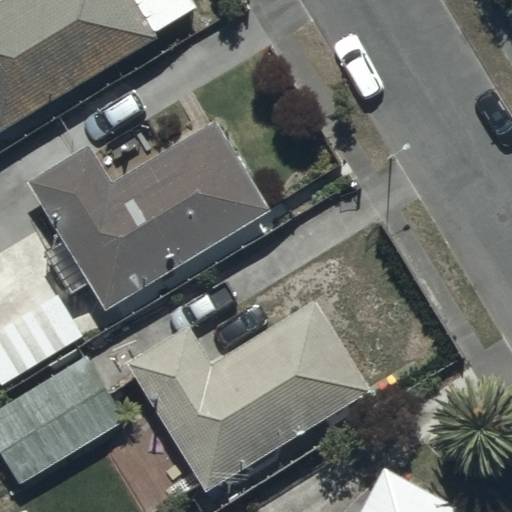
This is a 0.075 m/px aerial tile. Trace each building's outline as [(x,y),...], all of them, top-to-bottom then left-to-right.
[(0,135),(0,137),(158,43),(154,36),(198,10),(192,0),(6,0),(0,4),(0,135)] [(91,148),(30,185),(106,313),(273,214),(218,121),(112,184),(91,148)] [(189,330),(128,366),(205,493),(372,392),(316,300),(210,365),(189,330)] [(86,356),(0,409),(0,457),(18,488),(126,424),(86,356)] [(363,511),(461,511),(385,470),(363,511)]
